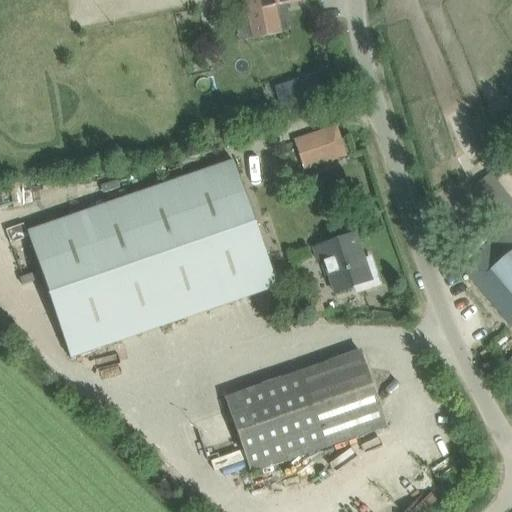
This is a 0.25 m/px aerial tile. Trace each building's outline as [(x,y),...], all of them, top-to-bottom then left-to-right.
[(247,0),(255,38),(279,33),(274,7),(306,0),(305,0),(247,0)] [(317,74),(276,88),(281,104),(323,91),(317,74)] [(331,78),(324,80),(327,89),(334,87),(331,78)] [(511,103),(503,110),(511,122),(511,103)] [(294,142),(302,167),(344,153),(335,128),(294,142)] [(277,287),(233,160),(26,232),(70,359),(277,287)] [(511,224),(462,267),(511,325),(511,224)] [(323,259),(335,293),(354,286),(362,290),(380,284),(370,258),(360,262),(357,252),(361,251),(355,234),(313,248),(318,261),(323,259)] [(305,380),(227,407),(250,473),(387,426),(361,353),(346,359),(348,365),(305,380)]
